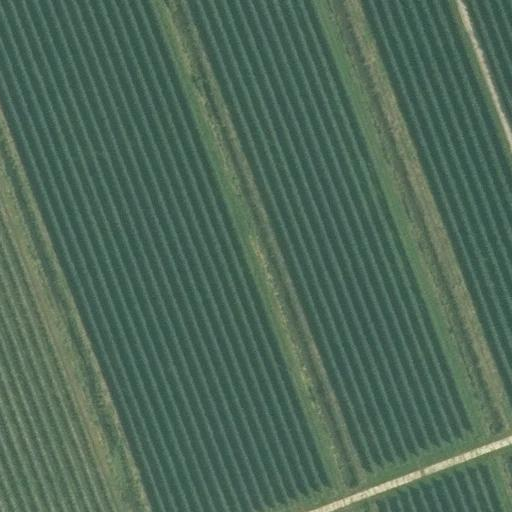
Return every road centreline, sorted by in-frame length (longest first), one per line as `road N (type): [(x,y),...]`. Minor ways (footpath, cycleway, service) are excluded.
road 1 (track): [(315,511),(511,438)]
road 2 (track): [(511,147),(457,0)]
